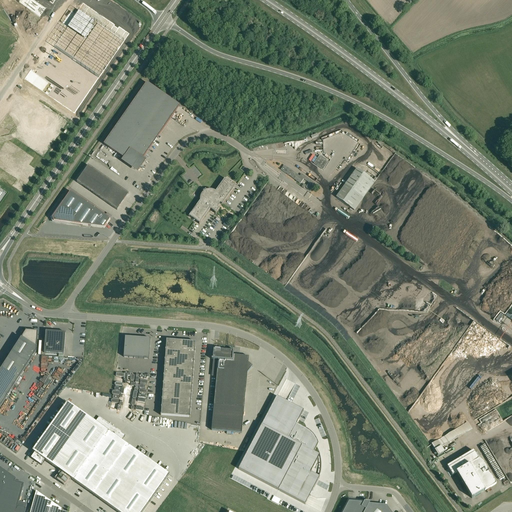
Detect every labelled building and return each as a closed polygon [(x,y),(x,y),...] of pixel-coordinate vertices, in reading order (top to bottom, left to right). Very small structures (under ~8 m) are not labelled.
[(68,27),(36,74),(51,85),(45,94),(74,114),(129,33),(119,27),(118,28),(114,26),(115,25),(83,3),(78,10),(95,22),(84,37),(68,27)] [(180,106),(147,83),(104,145),(137,168),(180,106)] [(180,115),(177,120),(185,124),(189,118),(184,116),(183,117),(180,115)] [(344,131),(323,138),(328,152),(333,155),(336,150),(336,152),(342,155),(342,156),(345,157),(348,156),(349,157),(353,155),(356,150),(359,149),(359,147),(361,144),(359,139),(356,137),(355,139),(345,133),(344,131)] [(314,164),(323,170),(328,162),(320,155),(314,164)] [(309,183),(305,187),(310,191),(315,184),(302,175),(301,177),(285,166),(282,171),(296,181),(296,182),(297,182),(300,184),(304,179),(309,183)] [(130,194),(90,167),(79,183),(118,211),(130,194)] [(375,182),(357,169),(336,197),(354,210),(375,182)] [(200,201),(189,217),(189,216),(199,224),(210,209),(216,213),(215,214),(216,214),(236,186),(235,186),(235,187),(225,179),(216,192),(215,191),(214,191),(212,190),(211,190),(210,190),(209,190),(208,190),(207,190),(206,189),(203,191),(204,192),(203,193),(202,193),(202,194),(201,196),(201,197),(200,198),(200,199),(200,201)] [(70,192),(52,218),(54,222),(104,228),(110,219),(70,192)] [(318,247),(326,252),(337,236),(330,230),(318,247)] [(511,270),(488,304),(505,315),(511,305),(511,270)] [(37,332),(37,331),(25,330),(20,338),(21,339),(0,371),(0,408),(36,352),(37,348),(35,347),(36,345),(38,332),(37,332)] [(64,354),(66,333),(46,331),(44,353),(64,354)] [(125,337),(124,357),(149,359),(150,339),(125,337)] [(195,342),(166,340),(161,415),(190,417),(195,342)] [(214,405),(212,430),(242,433),(244,408),(247,373),(253,366),(248,363),(249,357),(233,355),(234,351),(229,351),(228,352),(224,352),(224,350),(214,349),(213,359),(218,360),(214,405)] [(277,397),(239,469),(305,504),(299,500),(303,491),(310,495),(319,478),(320,476),(320,474),(320,473),(321,471),(321,469),(321,467),(321,466),(321,464),(321,462),(321,460),(320,459),(320,457),(320,455),(314,452),(318,444),(302,435),(305,429),(296,425),(304,411),(286,402),(284,406),(275,401),(277,397)] [(35,453),(31,458),(41,465),(45,460),(117,511),(143,511),(170,475),(122,441),(125,436),(99,417),(96,422),(67,402),(32,451),(35,453)] [(472,499),(496,484),(481,458),(478,459),(473,451),(447,466),(452,475),(456,473),(472,499)] [(17,506),(23,484),(14,482),(15,479),(0,468),(0,511),(25,511),(26,509),(17,506)] [(65,484),(68,480),(60,474),(57,478),(65,484)] [(30,511),(65,511),(62,511),(62,510),(36,491),(30,511)] [(391,511),(386,505),(369,504),(370,502),(364,501),(363,503),(349,502),(343,511),(391,511)]
